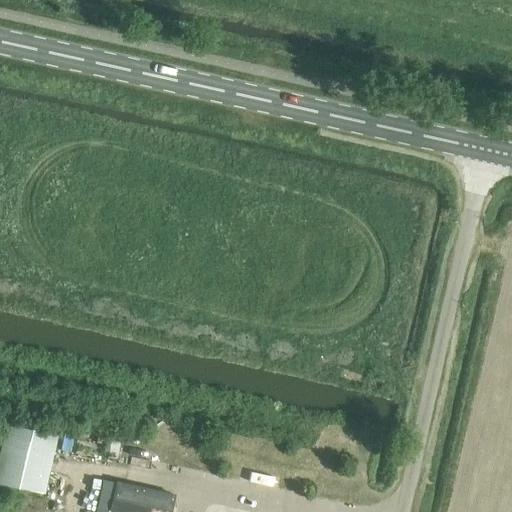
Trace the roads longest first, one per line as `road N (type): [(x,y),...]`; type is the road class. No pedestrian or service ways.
road 1 (primary): [(483,149),(0,42)]
road 2 (unclassified): [(483,149),(399,511)]
road 3 (residential): [(328,511),(195,484),(188,511)]
